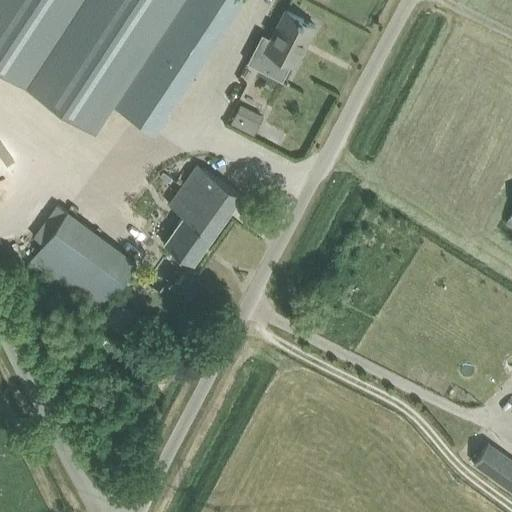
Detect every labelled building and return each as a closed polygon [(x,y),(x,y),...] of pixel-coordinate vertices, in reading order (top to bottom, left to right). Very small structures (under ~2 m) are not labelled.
[(0,0),(0,68),(95,131),(113,104),(154,131),(240,0),(0,0)] [(269,51),(259,69),(282,80),(291,62),(295,64),(315,25),(297,16),(285,10),(265,49),(269,51)] [(262,117),(267,104),(243,96),(239,109),(262,117)] [(230,123),(256,132),(261,119),(235,109),(230,123)] [(198,163),(173,198),(217,229),(242,195),(198,163)] [(217,229),(173,198),(169,204),(183,214),(163,242),(193,263),(217,229)] [(34,236),(42,243),(31,259),(101,310),(136,262),(58,204),(34,236)] [(503,223),(511,228),(511,208),(511,209),(503,223)] [(120,299),(105,318),(133,340),(140,331),(133,325),(140,315),(120,299)] [(153,347),(138,337),(129,349),(145,360),(153,347)] [(472,464),(511,492),(511,460),(487,443),(472,464)]
